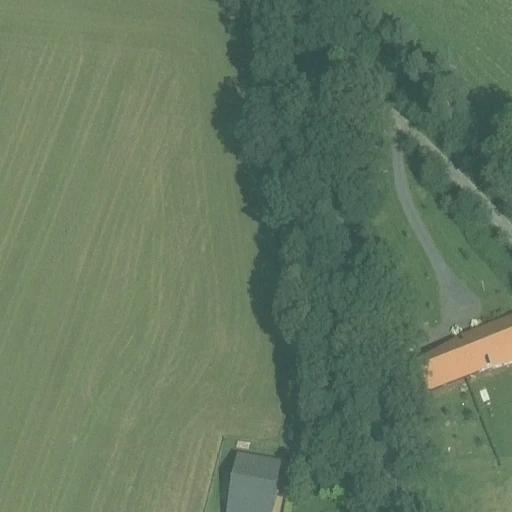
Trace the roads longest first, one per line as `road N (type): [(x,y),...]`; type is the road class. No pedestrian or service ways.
road 1 (unclassified): [(397,511),(300,33)]
road 2 (unclassified): [(300,33),(511,236)]
